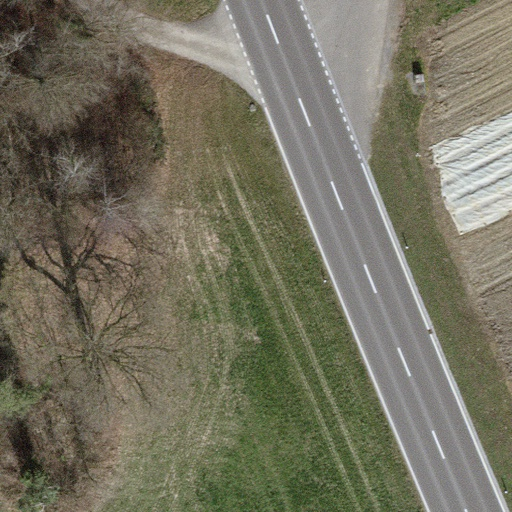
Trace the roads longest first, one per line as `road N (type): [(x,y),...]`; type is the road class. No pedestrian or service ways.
road 1 (secondary): [(261,0),(470,511)]
road 2 (track): [(277,41),(222,49),(101,0)]
